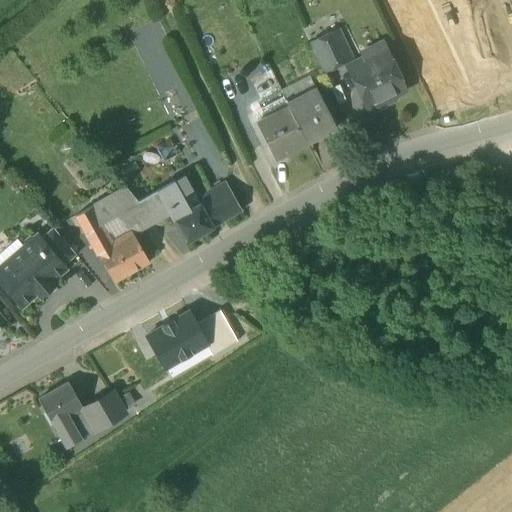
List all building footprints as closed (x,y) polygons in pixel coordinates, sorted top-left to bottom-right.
[(337,30),(309,44),(323,73),(351,59),(337,30)] [(386,57),(368,65),(365,59),(347,68),(366,108),(404,90),(381,43),(379,44),(386,57)] [(285,97),(314,85),(310,75),(280,87),(285,97)] [(316,91),(301,99),(300,97),(285,104),(287,108),(305,143),(335,128),(316,91)] [(287,108),(255,125),(273,160),(305,143),(287,108)] [(225,184),(209,193),(212,198),(199,206),(211,228),(241,211),(225,184)] [(178,192),(162,201),(167,210),(183,201),(178,192)] [(183,201),(167,210),(185,242),(211,228),(199,206),(188,211),(183,201)] [(99,224),(84,233),(96,254),(98,253),(111,246),(99,224)] [(75,255),(52,228),(38,239),(62,267),(75,255)] [(111,246),(98,253),(113,282),(148,263),(132,234),(111,246)] [(38,239),(37,238),(29,237),(24,242),(24,248),(0,267),(0,280),(21,305),(63,269),(62,267),(38,239)] [(197,321),(189,307),(145,333),(165,366),(204,343),(209,340),(197,321)] [(204,343),(211,355),(238,339),(219,308),(197,321),(209,340),(204,343)] [(67,383),(38,400),(45,413),(44,414),(50,425),(51,424),(52,426),(53,425),(66,448),(80,440),(80,439),(95,431),(82,408),(67,383)] [(123,413),(111,392),(99,399),(111,420),(123,413)] [(99,399),(82,408),(95,431),(111,421),(111,420),(99,399)]
